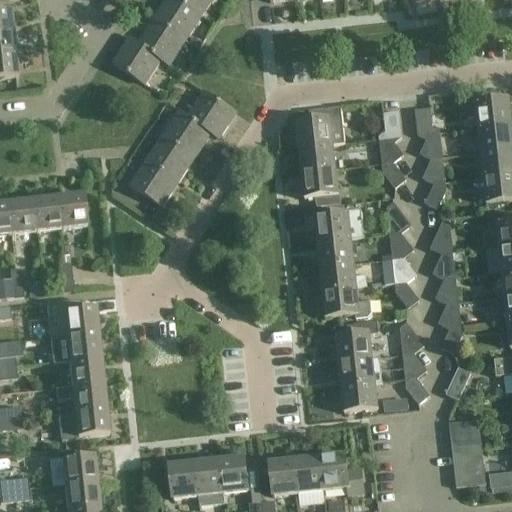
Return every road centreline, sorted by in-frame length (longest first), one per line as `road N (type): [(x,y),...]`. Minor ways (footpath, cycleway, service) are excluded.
road 1 (residential): [(448,511),(405,89)]
road 2 (residential): [(166,282),(274,109),(405,89)]
road 3 (residential): [(265,437),(253,340),(166,282)]
road 4 (residential): [(0,118),(53,108),(103,36),(55,0)]
